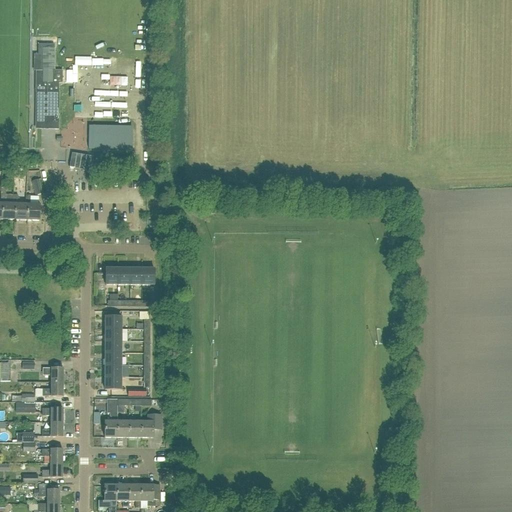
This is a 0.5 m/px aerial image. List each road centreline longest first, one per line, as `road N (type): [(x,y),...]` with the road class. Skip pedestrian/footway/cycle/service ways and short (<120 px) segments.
road 1 (residential): [(83,451),(84,249)]
road 2 (residential): [(83,474),(146,474),(146,452),(83,451)]
